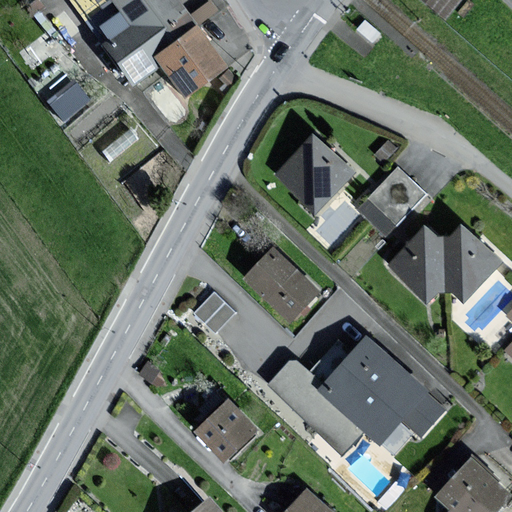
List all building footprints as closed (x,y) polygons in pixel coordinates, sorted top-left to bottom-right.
[(70,0),(90,25),(110,10),(124,29),(97,49),(115,73),(186,21),(170,0),(70,0)] [(420,0),(448,23),(466,0),(420,0)] [(213,48),(198,27),(156,56),(185,98),(227,68),(213,48)] [(72,80),(46,94),(59,117),(85,102),(72,80)] [(356,173),(314,137),(277,179),(319,216),(356,173)] [(393,237),(433,200),(400,165),(360,202),(393,237)] [(464,226),(452,239),(448,236),(449,295),(453,290),(466,301),(503,261),(464,226)] [(443,290),(449,295),(448,236),(442,243),(426,228),(391,267),(431,303),(443,290)] [(318,292),(274,251),(248,279),(292,320),(318,292)] [(234,311),(216,295),(200,312),(218,329),(234,311)] [(436,393),(368,335),(320,391),(294,366),(273,387),(340,453),(363,429),(380,443),(400,419),(421,437),(447,408),(433,397),(436,393)] [(256,428),(230,402),(198,433),(224,459),(256,428)] [(501,511),(511,501),(511,498),(473,462),(437,501),(448,511),(501,511)] [(332,511),(307,489),(286,511),(332,511)] [(220,511),(211,501),(199,511),(220,511)]
